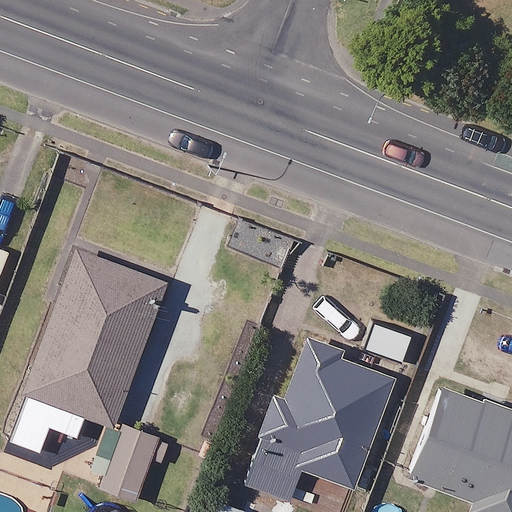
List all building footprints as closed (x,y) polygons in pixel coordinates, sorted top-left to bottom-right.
[(164,279),(73,246),(22,386),(30,389),(12,438),(42,449),(51,424),(75,433),(83,411),(112,422),(164,279)] [(391,374),(307,342),(291,383),(260,371),(223,471),(287,495),(299,464),(350,483),(391,374)] [(511,511),(511,404),(442,379),(407,473),(472,496),(467,509),(476,511),(511,511)] [(157,436),(121,423),(99,483),(135,496),(157,436)] [(240,511),(242,508),(201,493),(194,511),(240,511)]
